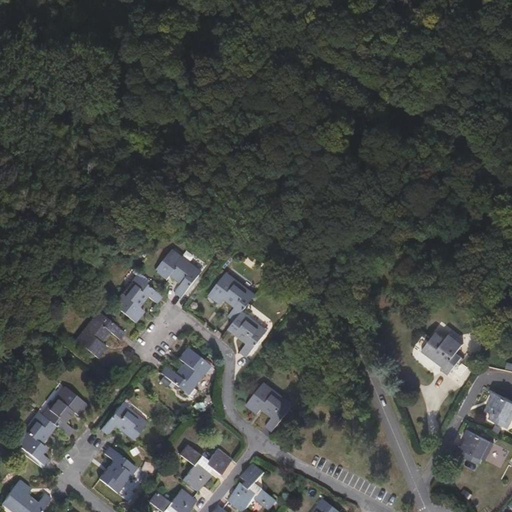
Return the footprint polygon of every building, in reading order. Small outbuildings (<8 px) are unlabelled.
[(183,297),(201,273),(172,251),(157,270),(169,279),(172,274),(183,282),(176,292),(183,297)] [(245,310),(258,292),(229,269),(211,293),(222,302),(226,297),(237,306),(230,314),(237,320),(245,310)] [(157,303),(162,296),(135,274),(112,302),(137,322),(145,311),(140,306),(148,296),(157,303)] [(120,338),(125,332),(97,310),(75,338),(99,357),(106,347),(102,343),(111,331),(120,338)] [(237,320),(231,328),(249,342),(242,351),(248,356),(270,328),(245,310),(237,320)] [(439,330),(424,350),(433,357),(435,355),(448,364),(445,369),(451,373),(464,355),(459,351),(465,341),(452,332),(448,337),(439,330)] [(189,394),(212,365),(188,346),(178,358),(184,363),(176,373),(168,367),(162,373),(189,394)] [(273,430),(294,403),(266,381),(248,404),(259,412),(263,408),(273,417),(267,425),(273,430)] [(52,422),(69,436),(74,430),(65,422),(73,412),(78,416),(87,404),(63,385),(41,414),(52,422)] [(511,425),(511,398),(496,390),(492,398),(494,400),(490,408),(495,411),(491,418),(511,428),(511,425)] [(126,398),(120,405),(126,410),(128,408),(129,407),(131,404),(131,401),(126,398)] [(101,429),(108,434),(115,425),(134,439),(146,423),(128,408),(126,410),(120,405),(101,429)] [(129,407),(128,408),(146,423),(147,421),(129,407)] [(41,414),(36,410),(21,428),(23,430),(16,438),(18,445),(41,463),(46,457),(38,450),(42,445),(38,441),(52,422),(41,414)] [(487,459),(496,442),(467,428),(464,434),(467,435),(459,452),(475,460),(478,455),(487,459)] [(183,479),(198,490),(211,474),(208,471),(211,468),(219,474),(231,458),(218,447),(207,460),(187,444),(179,453),(194,465),(183,479)] [(110,445),(105,452),(113,459),(98,478),(117,493),(137,467),(110,445)] [(243,484),(228,502),(240,511),(245,511),(255,500),(270,511),(278,501),(256,484),(265,473),(254,464),(242,478),(249,482),(246,486),(243,484)] [(39,511),(51,498),(44,492),(37,502),(27,493),(30,488),(20,479),(1,503),(13,511),(39,511)] [(162,511),(187,511),(197,500),(182,488),(171,502),(155,491),(148,500),(162,511)] [(464,491),(460,497),(469,502),(472,496),(464,491)] [(339,511),(326,501),(316,511),(339,511)]
